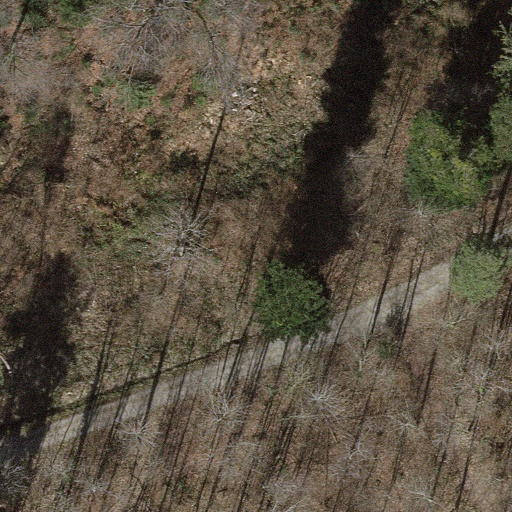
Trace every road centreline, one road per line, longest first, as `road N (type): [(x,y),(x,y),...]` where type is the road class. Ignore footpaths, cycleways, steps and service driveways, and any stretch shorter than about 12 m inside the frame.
road 1 (track): [(0,457),(206,385),(390,307)]
road 2 (track): [(390,307),(511,241)]
